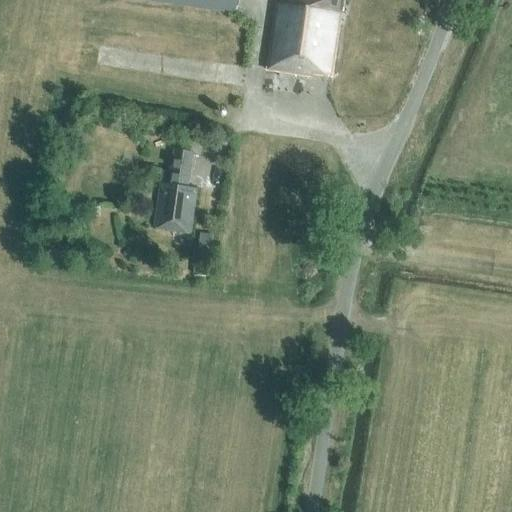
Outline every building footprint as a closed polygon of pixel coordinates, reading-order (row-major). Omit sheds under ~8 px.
[(141,0),(235,14),(236,0),(141,0)] [(330,78),(342,0),(276,0),(265,72),(311,79),(312,75),(330,78)] [(190,234),(196,189),(189,188),(194,154),(175,151),(172,173),(162,172),(155,229),(190,234)] [(68,247),(50,246),(49,258),(68,259),(68,247)] [(194,273),(208,275),(211,251),(197,249),(194,273)]
